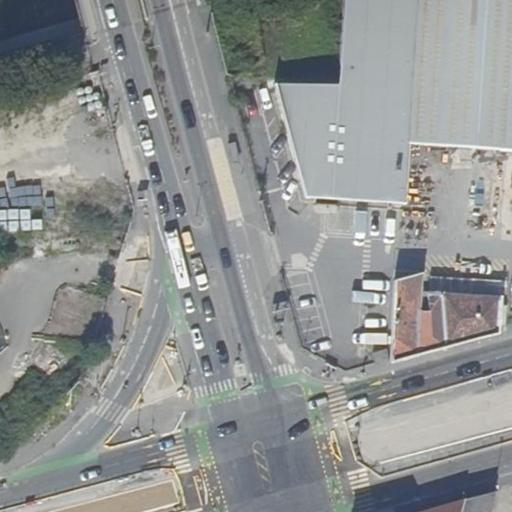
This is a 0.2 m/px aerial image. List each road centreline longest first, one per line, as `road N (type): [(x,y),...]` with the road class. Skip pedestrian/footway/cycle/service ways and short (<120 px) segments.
road 1 (primary): [(279,425),(166,0)]
road 2 (primary): [(183,255),(119,396),(27,492)]
road 3 (primary): [(108,0),(183,255)]
road 4 (primary): [(511,362),(279,425)]
road 5 (primary): [(302,504),(511,452)]
road 6 (primary): [(228,438),(27,492)]
road 7 (primary): [(183,255),(228,438)]
